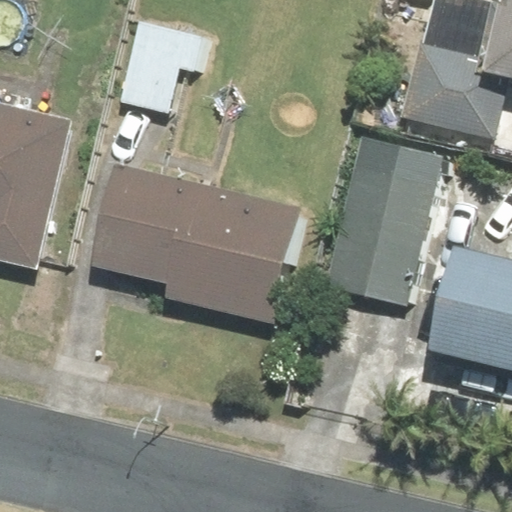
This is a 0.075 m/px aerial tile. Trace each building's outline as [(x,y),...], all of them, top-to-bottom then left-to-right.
[(207,78),(217,37),(159,23),(137,111),(177,121),(189,73),(207,78)] [(91,125),(0,103),(0,259),(55,273),(91,125)] [(374,139),(341,280),(415,297),(448,156),(374,139)] [(321,211),(134,167),(109,271),(186,289),(182,304),(292,330),(321,211)] [(511,256),(486,250),(461,356),(511,368),(511,256)]
